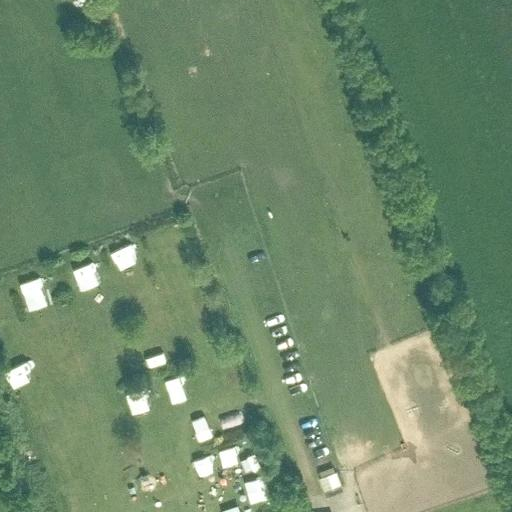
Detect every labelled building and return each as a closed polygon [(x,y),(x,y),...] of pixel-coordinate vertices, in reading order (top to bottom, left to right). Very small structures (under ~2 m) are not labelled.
[(2,299),(0,300),(0,318),(10,333),(20,326),(2,299)] [(212,304),(198,311),(208,328),(221,321),(212,304)] [(30,350),(6,357),(11,373),(35,365),(30,350)] [(229,356),(214,359),(219,381),(235,377),(229,356)] [(179,399),(195,390),(181,368),(166,378),(179,399)] [(318,404),(306,412),(313,423),(325,415),(318,404)] [(58,430),(40,433),(42,445),(60,442),(58,430)] [(226,443),(204,446),(206,467),(228,464),(226,443)] [(50,472),(59,493),(80,485),(72,463),(50,472)] [(342,464),(330,465),(332,482),(345,480),(342,464)] [(256,499),(276,495),(272,468),(251,471),(256,499)] [(380,477),(387,493),(405,485),(398,470),(380,477)]
